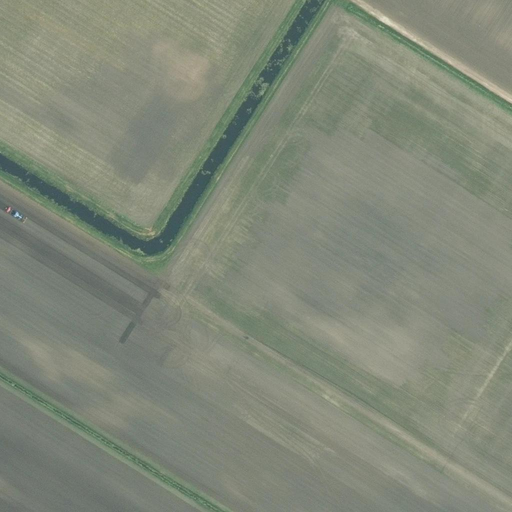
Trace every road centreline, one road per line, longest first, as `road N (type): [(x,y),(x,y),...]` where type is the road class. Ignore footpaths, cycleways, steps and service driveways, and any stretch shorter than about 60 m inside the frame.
road 1 (track): [(0,174),(128,255),(161,260),(332,0)]
road 2 (track): [(511,98),(356,0)]
